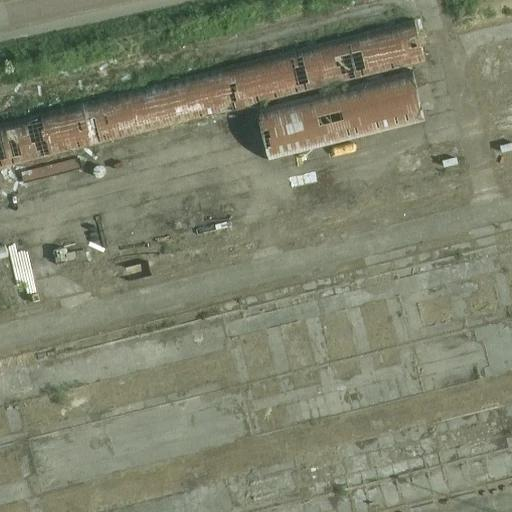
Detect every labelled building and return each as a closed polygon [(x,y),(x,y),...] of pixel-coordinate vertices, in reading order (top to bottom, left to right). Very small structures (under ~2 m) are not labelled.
[(0,168),(424,62),(414,21),(0,125),(0,168)] [(267,157),(424,118),(413,74),(256,113),(267,157)] [(466,99),(457,101),(462,126),(471,124),(466,99)] [(421,132),(448,127),(446,116),(419,121),(421,132)] [(511,225),(455,238),(465,281),(511,270),(511,225)] [(0,232),(3,245),(27,239),(24,227),(0,232)] [(7,247),(12,268),(26,265),(22,244),(7,247)] [(8,293),(43,289),(41,268),(5,272),(8,293)]
